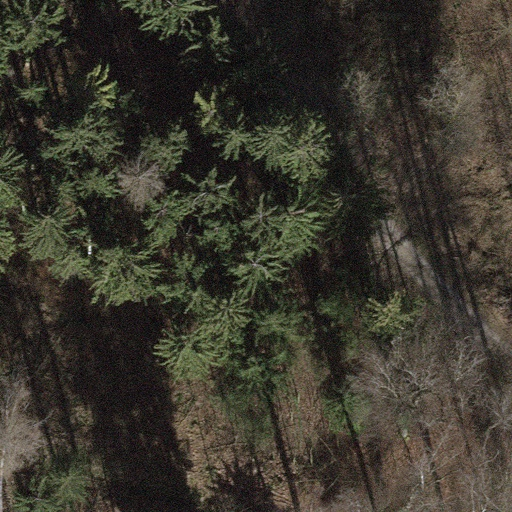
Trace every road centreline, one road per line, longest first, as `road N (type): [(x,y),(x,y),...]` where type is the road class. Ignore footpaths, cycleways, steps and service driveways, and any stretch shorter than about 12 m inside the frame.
road 1 (track): [(511,363),(307,163),(165,0)]
road 2 (track): [(250,511),(0,444)]
